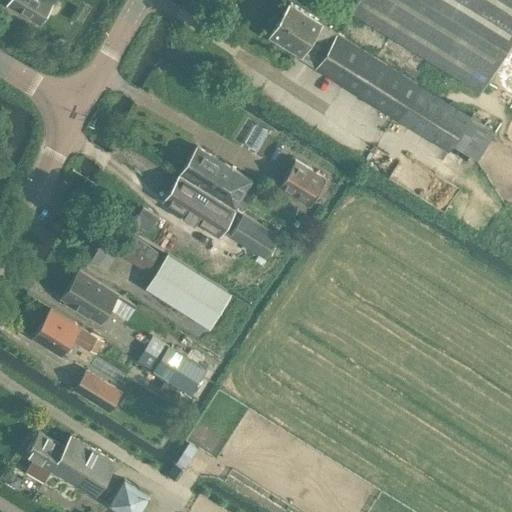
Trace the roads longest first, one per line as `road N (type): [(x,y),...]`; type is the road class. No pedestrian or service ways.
road 1 (tertiary): [(0,251),(78,111)]
road 2 (tertiary): [(78,111),(141,0)]
